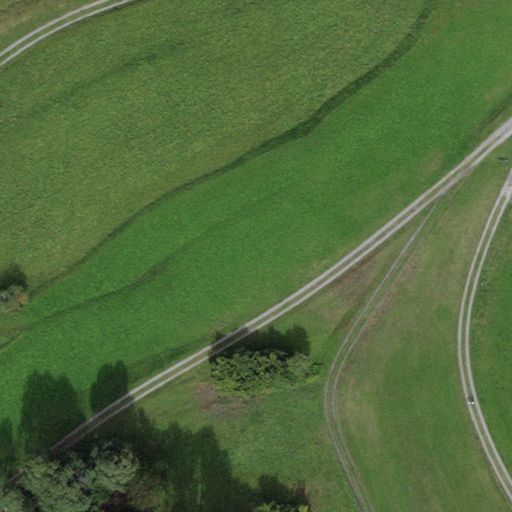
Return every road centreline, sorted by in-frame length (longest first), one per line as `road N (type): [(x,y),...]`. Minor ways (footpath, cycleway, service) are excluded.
road 1 (track): [(0,501),(342,274),(456,182)]
road 2 (track): [(456,182),(337,388),(337,411),(373,511)]
road 3 (track): [(511,199),(479,271),(465,363),(474,411),(511,493)]
road 4 (track): [(125,0),(23,44),(0,63)]
